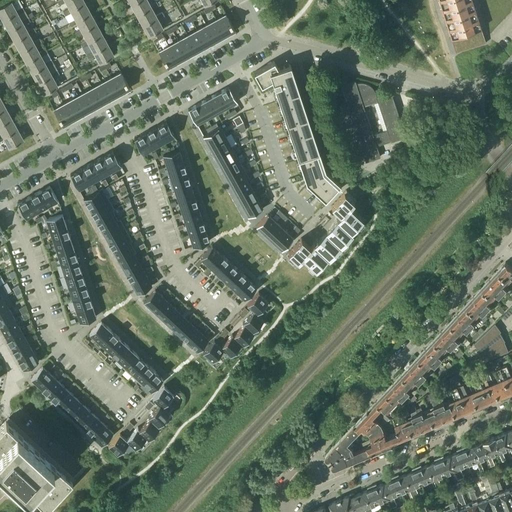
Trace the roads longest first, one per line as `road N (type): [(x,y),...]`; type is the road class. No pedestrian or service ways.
road 1 (residential): [(511,235),(287,474),(280,483),(285,504)]
road 2 (residential): [(266,39),(461,89),(511,66)]
road 3 (residential): [(285,504),(511,408)]
road 4 (residential): [(55,157),(266,39)]
